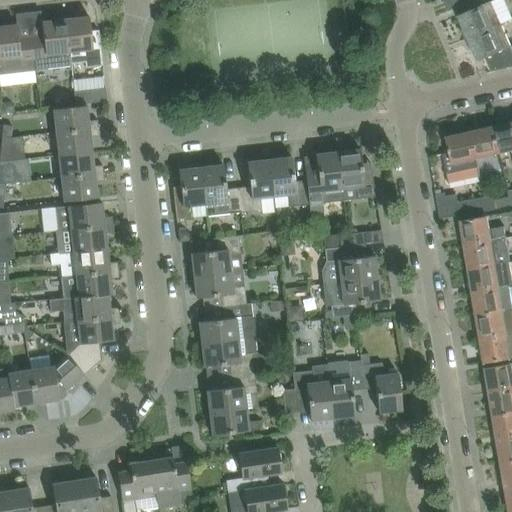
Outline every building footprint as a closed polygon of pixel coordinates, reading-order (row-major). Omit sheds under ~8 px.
[(443,0),(449,12),(471,1),(470,0),(443,0)] [(492,2),(459,16),(469,39),(494,28),(502,25),(492,2)] [(83,17),(65,19),(69,52),(70,65),(85,63),(85,67),(102,65),(100,49),(99,36),(98,30),(90,31),(89,17),(83,17)] [(70,65),(69,52),(65,19),(41,22),(43,35),(30,36),(35,70),(69,66),(69,65),(70,65)] [(0,75),(35,71),(35,70),(30,36),(18,38),(16,25),(0,26),(0,75)] [(494,28),(469,39),(478,61),(485,58),(491,72),(511,67),(511,48),(502,25),(494,28)] [(75,105),(99,102),(106,101),(105,89),(73,92),(75,105)] [(7,102),(1,102),(3,113),(14,112),(14,106),(7,102)] [(53,109),(56,133),(98,128),(97,120),(88,121),(86,106),(53,109)] [(511,122),(494,127),(500,153),(511,150),(511,122)] [(3,124),(1,139),(11,138),(12,125),(3,124)] [(494,127),(471,132),(480,176),(481,175),(477,158),(500,153),(494,127)] [(98,128),(56,133),(58,155),(91,152),(90,137),(99,136),(98,128)] [(449,183),(480,176),(471,132),(447,137),(450,152),(443,154),(449,183)] [(11,138),(1,139),(0,150),(0,162),(8,161),(8,160),(11,138)] [(363,176),(361,163),(360,149),(338,152),(342,189),(355,187),(357,199),(375,197),(372,174),(363,176)] [(58,155),(61,178),(103,173),(102,165),(93,166),(91,152),(58,155)] [(342,189),(338,152),(315,155),(316,163),(304,164),(306,180),(309,205),(310,214),(319,213),(318,204),(343,201),(342,189)] [(309,205),(306,180),(294,182),(291,157),(269,160),(273,197),(287,195),(288,207),(309,205)] [(249,187),(237,188),(240,212),(261,210),(260,198),(273,197),(269,160),(247,162),(249,187)] [(223,165),(200,168),(203,187),(205,204),(205,206),(206,206),(207,216),(220,215),(240,212),(237,188),(226,190),(223,165)] [(205,204),(203,187),(200,168),(178,170),(181,195),(173,196),(176,220),(192,218),(191,206),(205,204)] [(103,173),(61,178),(63,202),(97,198),(95,182),(104,181),(103,173)] [(495,196),(485,198),(487,211),(497,209),(495,196)] [(458,216),(478,213),(487,211),(485,198),(456,203),(458,216)] [(56,231),(113,225),(112,217),(103,218),(101,202),(68,206),(55,208),(57,231),(56,231)] [(504,227),(490,229),(488,217),(461,221),(465,246),(506,239),(504,227)] [(49,255),(73,252),(106,249),(105,234),(114,233),(113,225),(56,231),(59,253),(49,254),(49,255)] [(363,233),(362,233),(339,235),(340,247),(349,247),(365,245),(363,233)] [(191,254),(193,276),(230,272),(229,258),(241,257),(238,236),(214,239),(215,251),(191,254)] [(492,242),(465,246),(469,268),(495,264),(493,252),(508,249),(506,239),(492,242)] [(322,284),(340,282),(377,278),(374,256),(350,259),(349,247),(340,247),(324,249),(326,262),(322,271),(322,274),(322,278),(322,281),(322,284)] [(60,264),(61,276),(76,275),(118,270),(117,262),(108,263),(106,249),(73,252),(49,255),(51,265),(60,264)] [(495,264),(469,268),(473,292),(510,286),(511,285),(511,275),(510,262),(495,264)] [(118,270),(76,275),(61,276),(63,298),(49,300),(74,298),(108,294),(108,295),(111,295),(110,279),(119,278),(118,270)] [(221,295),(222,307),(246,305),(244,284),(232,285),(230,272),(193,276),(196,298),(221,295)] [(340,282),(322,284),(325,307),(331,306),(331,310),(332,318),(337,317),(343,317),(356,315),(355,303),(379,300),(377,278),(340,282)] [(511,296),(510,286),(473,292),(477,317),(504,313),(511,311),(511,296)] [(64,322),(77,321),(119,316),(118,308),(109,309),(108,295),(108,294),(74,298),(49,300),(51,312),(63,310),(64,322)] [(0,321),(4,321),(16,319),(15,310),(14,303),(0,304),(0,321)] [(208,321),(199,322),(201,344),(255,338),(256,332),(255,323),(252,317),(251,304),(246,305),(222,307),(223,319),(208,321)] [(511,311),(504,313),(477,317),(481,340),(507,336),(511,334),(511,311)] [(66,355),(83,375),(100,360),(98,342),(113,340),(111,325),(120,324),(119,316),(77,321),(80,344),(66,355)] [(12,334),(24,333),(24,332),(23,327),(23,323),(11,325),(12,334)] [(33,333),(23,327),(24,331),(24,332),(24,333),(25,341),(33,333)] [(511,334),(481,340),(485,363),(511,358),(511,334)] [(228,364),(230,376),(254,373),(252,354),(252,352),(256,352),(255,338),(201,344),(204,367),(208,366),(228,364)] [(54,366),(30,370),(35,403),(62,399),(65,396),(66,393),(66,390),(83,375),(66,355),(54,366)] [(327,364),(326,364),(332,418),(355,415),(353,401),(352,391),(364,390),(361,365),(361,360),(349,362),(347,360),(328,362),(327,364)] [(382,363),(361,365),(364,390),(376,388),(378,413),(402,410),(397,373),(383,375),(382,363)] [(511,363),(505,365),(486,368),(490,392),(511,388),(511,363)] [(313,371),(292,373),(294,389),(295,397),(307,396),(309,412),(310,420),(332,418),(326,364),(313,366),(313,371)] [(8,378),(7,374),(6,369),(0,369),(0,412),(14,410),(13,407),(8,378)] [(30,370),(7,374),(8,378),(13,407),(25,405),(27,412),(36,410),(35,403),(30,370)] [(208,401),(209,413),(246,409),(244,395),(256,394),(254,373),(230,376),(231,388),(210,390),(207,390),(208,401)] [(511,388),(490,392),(494,416),(511,412),(511,388)] [(282,390),(282,395),(285,415),(297,413),(295,397),(294,389),(282,390)] [(259,421),(247,422),(246,409),(209,413),(212,435),(260,429),(259,421)] [(511,412),(494,416),(498,439),(511,436),(511,412)] [(511,436),(498,439),(502,463),(511,461),(511,436)] [(278,452),(277,448),(238,454),(241,478),(226,481),(228,493),(243,491),(259,488),(257,476),(281,472),(279,460),(281,458),(281,453),(278,452)] [(151,461),(158,508),(192,503),(188,474),(175,475),(173,458),(151,461)] [(141,511),(158,508),(151,461),(129,464),(130,471),(117,473),(123,511),(141,511)] [(511,461),(502,463),(506,487),(511,485),(511,461)] [(74,481),(78,511),(112,511),(110,496),(99,498),(96,477),(74,481)] [(78,511),(74,481),(52,484),(55,505),(43,507),(44,511),(78,511)] [(259,488),(243,491),(246,511),(266,511),(287,509),(285,496),(287,495),(286,490),(284,489),(283,484),(259,488)] [(44,511),(43,507),(32,509),(29,488),(6,491),(9,511),(44,511)] [(0,511),(9,511),(6,491),(0,492),(0,511)]
